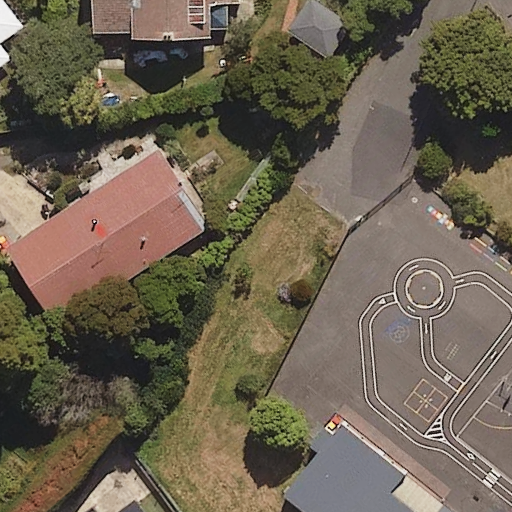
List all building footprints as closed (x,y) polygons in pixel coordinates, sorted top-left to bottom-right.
[(0,33),(20,19),(5,0),(0,0),(0,56),(8,51),(0,40),(0,33)] [(89,0),(90,21),(226,17),(225,0),(89,0)] [(200,221),(152,142),(2,232),(50,312),(200,221)] [(450,511),(342,421),(270,506),(277,511),(450,511)] [(176,511),(152,477),(99,511),(176,511)]
